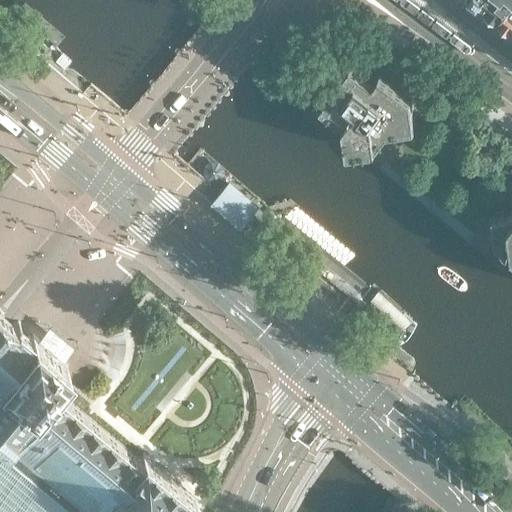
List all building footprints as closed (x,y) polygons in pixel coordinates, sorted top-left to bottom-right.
[(481,0),(500,15),(511,0),(481,0)] [(511,24),(511,0),(500,15),(511,24)] [(419,126),(415,98),(383,74),(377,81),(354,64),(324,104),(347,121),(350,147),(376,143),(379,146),(391,130),(419,126)] [(257,203),(230,179),(212,201),(239,225),(257,203)] [(511,206),(494,209),(498,238),(511,248),(511,206)] [(411,319),(378,291),(368,303),(401,331),(411,319)] [(0,511),(185,511),(197,499),(141,452),(138,457),(136,457),(51,385),(49,384),(63,368),(66,364),(61,360),(53,353),(45,347),(37,339),(32,335),(30,337),(29,336),(28,336),(19,328),(20,327),(19,326),(20,324),(20,322),(18,320),(15,320),(14,322),(13,321),(14,321),(14,320),(13,320),(12,320),(12,321),(12,322),(2,314),(3,314),(4,314),(4,313),(4,312),(3,312),(0,310),(0,511)]
